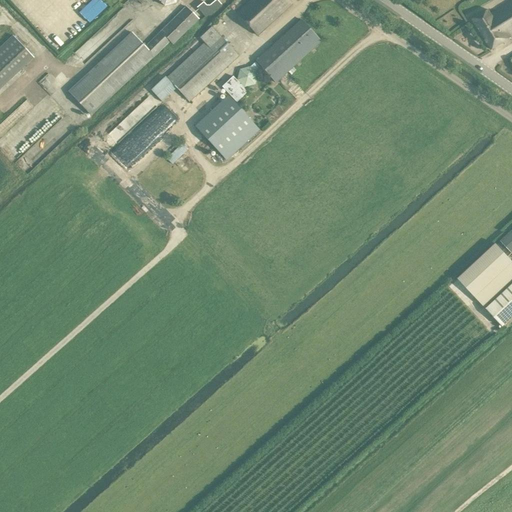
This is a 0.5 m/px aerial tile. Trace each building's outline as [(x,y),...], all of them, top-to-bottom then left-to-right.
[(197,7),(206,18),(221,5),(217,0),(215,0),(209,5),(206,5),(203,2),(197,7)] [(281,13),(291,3),(288,0),(252,0),(237,14),(257,35),(281,13)] [(511,1),(500,9),(491,14),(489,10),(473,20),(492,50),(511,37),(511,1)] [(173,44),(198,19),(191,12),(189,10),(186,7),(145,47),(131,33),(69,92),(90,115),(170,41),(173,44)] [(275,83),(321,42),(301,20),(256,61),(275,83)] [(200,38),(205,43),(167,78),(189,101),(238,56),(211,27),(200,38)] [(82,59),(105,41),(98,32),(75,51),(82,59)] [(0,89),(34,58),(13,36),(0,47),(0,89)] [(239,71),(237,80),(244,88),(254,85),(256,75),(249,68),(239,71)] [(150,90),(162,102),(176,88),(165,76),(150,90)] [(227,83),(222,88),(236,102),(246,92),(239,85),(232,78),(227,83)] [(151,93),(109,134),(133,159),(175,118),(151,93)] [(195,126),(226,160),(259,130),(228,96),(195,126)] [(179,157),(187,149),(183,144),(174,152),(179,157)] [(459,279),(487,309),(503,327),(511,318),(511,260),(509,257),(511,253),(511,231),(498,245),(497,244),(459,279)]
